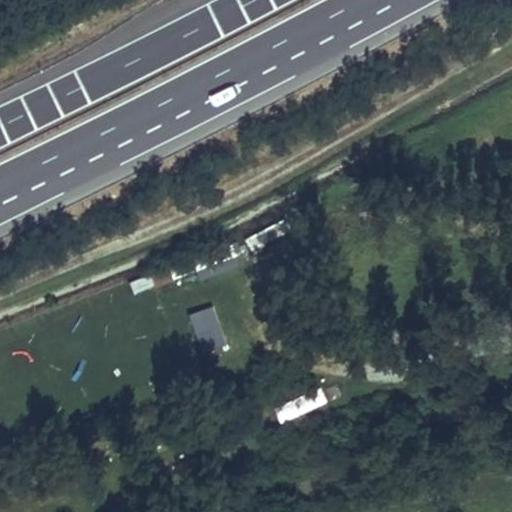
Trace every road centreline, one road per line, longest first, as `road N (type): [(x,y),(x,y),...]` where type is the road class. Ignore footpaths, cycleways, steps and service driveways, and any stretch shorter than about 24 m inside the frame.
road 1 (motorway): [(0,206),(402,0)]
road 2 (motorway): [(0,178),(349,0)]
road 3 (motorway): [(247,0),(0,123)]
road 4 (track): [(301,368),(414,361),(511,333)]
